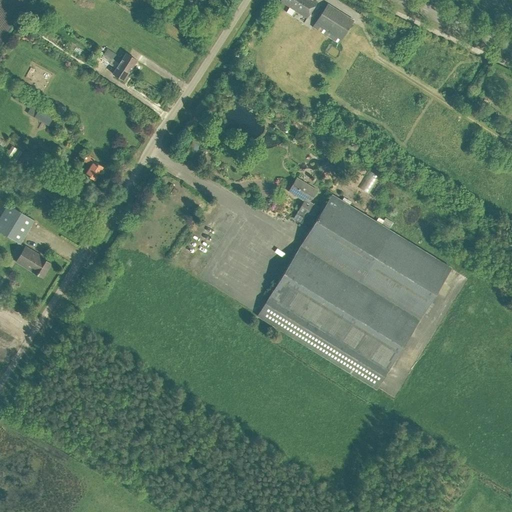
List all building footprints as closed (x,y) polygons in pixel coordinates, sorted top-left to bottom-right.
[(283,0),(281,3),(306,20),(318,2),(314,0),(304,0),(303,0),(283,0)] [(272,1),(265,15),(288,26),(295,13),(272,1)] [(339,44),(354,21),(328,4),(313,27),(339,44)] [(107,50),(104,54),(111,58),(114,54),(107,50)] [(94,65),(99,56),(89,51),(84,59),(94,65)] [(126,53),(119,63),(131,71),(137,60),(126,53)] [(111,58),(104,54),(101,59),(108,63),(111,58)] [(131,71),(119,63),(113,74),(124,81),(131,71)] [(6,73),(10,78),(17,72),(14,68),(6,73)] [(511,104),(507,111),(511,113),(511,97),(505,94),(502,99),(511,104)] [(33,103),(27,113),(48,126),(54,116),(34,104),(33,103)] [(20,115),(17,120),(30,127),(32,123),(20,115)] [(64,122),(60,128),(65,131),(69,125),(64,122)] [(433,140),(435,134),(429,132),(427,137),(433,140)] [(12,146),(3,159),(13,166),(22,152),(12,146)] [(24,152),(13,168),(39,185),(47,174),(43,171),(44,169),(35,163),(29,173),(21,168),(29,155),(24,152)] [(96,180),(105,166),(96,160),(97,158),(89,153),(84,160),(92,165),(86,173),(96,180)] [(76,187),(85,174),(74,167),(65,180),(76,187)] [(348,194),(361,177),(353,172),(341,189),(348,194)] [(305,216),(313,204),(310,202),(317,190),(297,177),(287,192),(303,201),(297,211),(305,216)] [(176,196),(180,190),(175,187),(171,193),(176,196)] [(77,208),(82,200),(65,188),(59,197),(77,208)] [(378,391),(452,269),(330,195),(256,317),(378,391)] [(0,230),(21,243),(35,219),(9,204),(0,218),(0,230)] [(281,213),(288,218),(291,213),(284,208),(281,213)] [(168,268),(181,244),(176,241),(163,265),(168,268)] [(45,276),(53,263),(39,255),(41,252),(27,244),(18,260),(45,276)]
